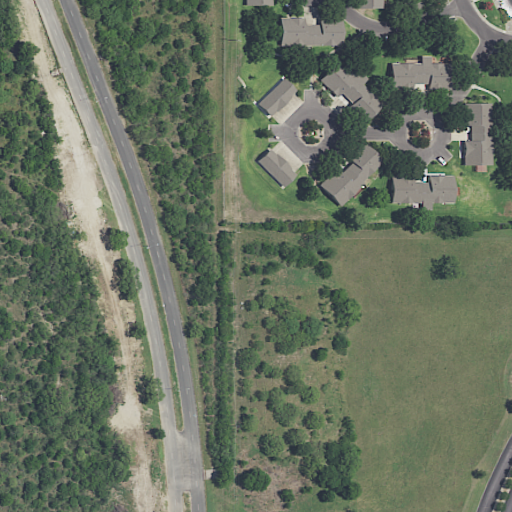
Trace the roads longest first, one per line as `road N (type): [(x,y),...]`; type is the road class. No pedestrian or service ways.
road 1 (tertiary): [(44,0),(131,234),(164,376),(177,511)]
road 2 (tertiary): [(199,511),(171,298),(132,164),(68,0)]
road 3 (residential): [(0,167),(116,123)]
